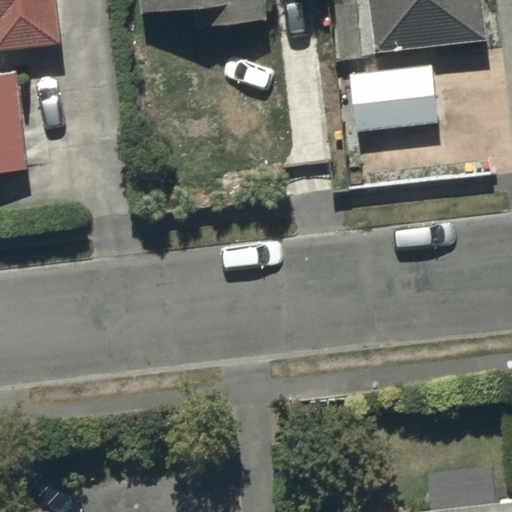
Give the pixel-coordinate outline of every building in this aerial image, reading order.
[(0,0),(0,38),(60,33),(57,0),(0,0)] [(267,0),(146,0),(147,2),(164,0),(198,0),(202,25),(269,17),(267,0)] [(369,0),(374,43),(496,26),(493,0),(369,0)] [(432,57),(351,64),(357,123),(438,114),(432,57)] [(0,171),(26,169),(16,73),(0,74),(0,171)] [(511,511),(511,490),(354,508),(354,511),(511,511)]
